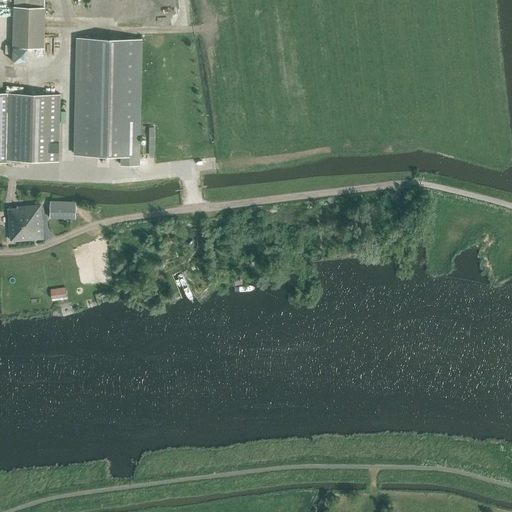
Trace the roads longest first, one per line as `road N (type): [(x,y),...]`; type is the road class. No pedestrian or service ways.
road 1 (track): [(441,187),(405,182),(191,206),(0,252)]
road 2 (track): [(182,0),(181,28),(68,31),(67,176)]
road 3 (track): [(0,171),(187,172)]
road 4 (track): [(187,172),(340,147)]
